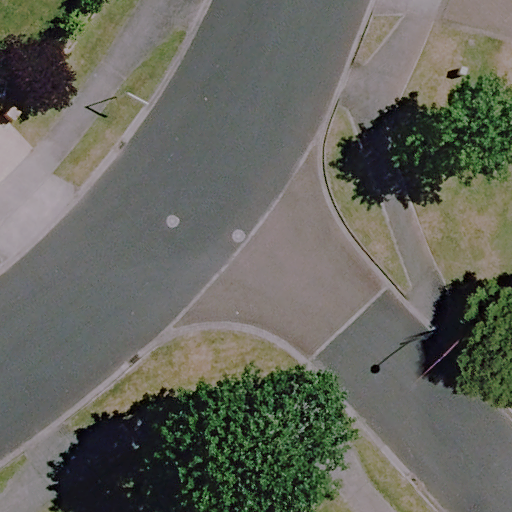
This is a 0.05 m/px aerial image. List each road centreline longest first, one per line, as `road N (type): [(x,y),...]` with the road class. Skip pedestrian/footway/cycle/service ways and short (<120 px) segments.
road 1 (residential): [(504,511),(188,183)]
road 2 (residential): [(0,379),(66,325),(188,183)]
road 3 (residential): [(188,183),(293,0)]
